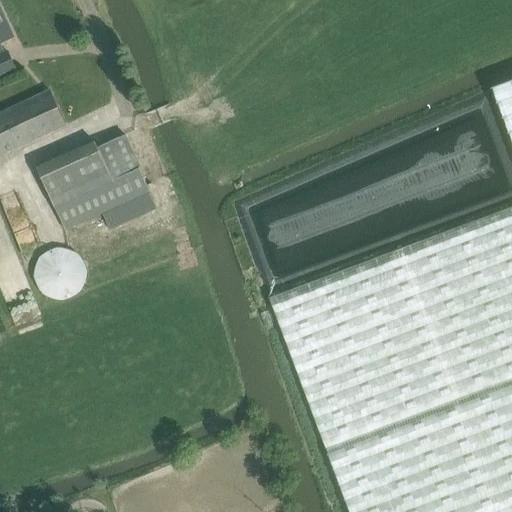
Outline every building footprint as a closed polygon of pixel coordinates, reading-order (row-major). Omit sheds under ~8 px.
[(0,6),(0,74),(16,68),(8,52),(5,54),(0,43),(14,37),(0,6)] [(511,79),(492,87),(511,140),(511,79)] [(0,114),(0,155),(67,124),(51,91),(0,114)] [(111,230),(158,209),(126,135),(97,147),(94,141),(37,167),(55,206),(66,229),(103,213),(111,230)] [(511,511),(511,207),(271,297),(351,511),(511,511)]
